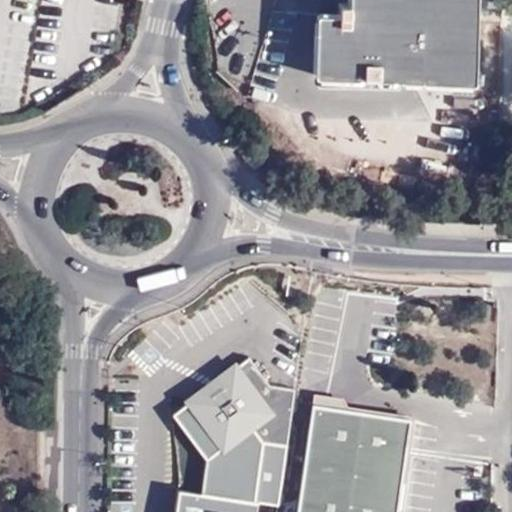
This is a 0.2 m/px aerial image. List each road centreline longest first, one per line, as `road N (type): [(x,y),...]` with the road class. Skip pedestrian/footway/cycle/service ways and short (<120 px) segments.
road 1 (secondary): [(195,254),(263,244),(409,260),(471,255)]
road 2 (secondary): [(471,255),(288,221),(210,173)]
road 3 (tertiary): [(66,265),(81,409)]
road 4 (tertiary): [(81,409),(102,328),(139,287)]
